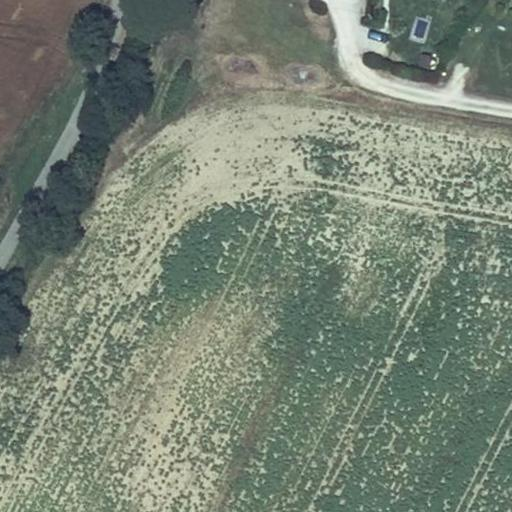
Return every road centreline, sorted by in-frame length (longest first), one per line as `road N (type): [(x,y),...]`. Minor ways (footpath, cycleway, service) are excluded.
road 1 (unclassified): [(0,258),(76,119),(120,0)]
road 2 (track): [(352,0),(361,73),(511,97)]
